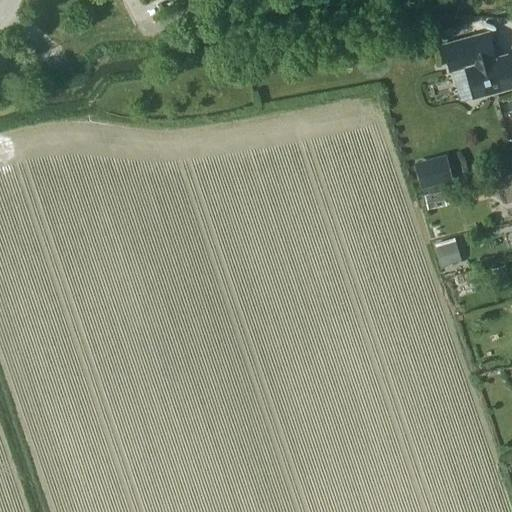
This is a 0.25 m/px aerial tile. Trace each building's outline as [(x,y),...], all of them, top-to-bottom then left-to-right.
[(494,57),(486,29),(445,40),(453,68),(464,66),(473,98),(511,86),(511,78),(505,54),(494,57)] [(374,48),(389,45),(386,32),(371,35),(374,48)] [(420,189),(452,181),(445,154),(413,163),(420,189)] [(445,204),(441,190),(423,195),(426,209),(445,204)] [(441,266),(461,260),(455,240),(435,246),(441,266)] [(489,267),(494,285),(508,281),(503,263),(489,267)]
